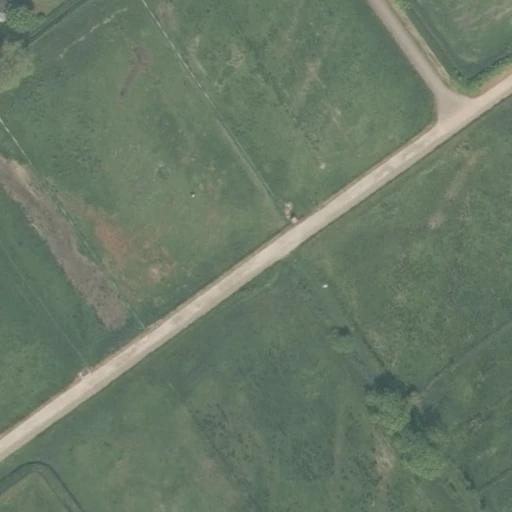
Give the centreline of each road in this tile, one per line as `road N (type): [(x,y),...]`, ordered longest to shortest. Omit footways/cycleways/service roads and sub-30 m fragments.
road 1 (track): [(0,448),(511,81)]
road 2 (track): [(289,249),(477,511)]
road 3 (track): [(373,0),(459,119)]
